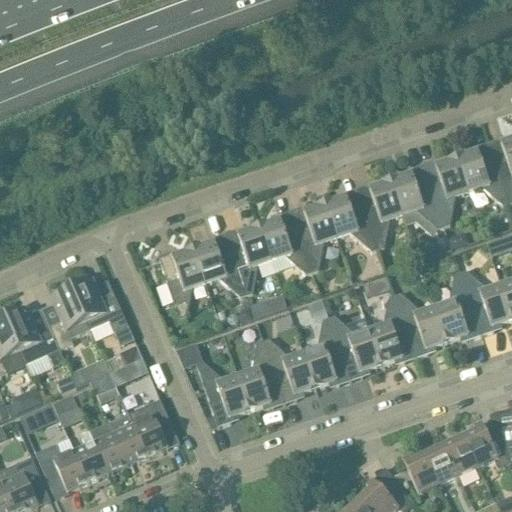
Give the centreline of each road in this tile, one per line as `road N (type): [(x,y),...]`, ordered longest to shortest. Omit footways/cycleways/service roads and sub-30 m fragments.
road 1 (residential): [(511,94),(107,236)]
road 2 (residential): [(215,485),(511,378)]
road 3 (residential): [(215,485),(107,236)]
road 4 (motorway): [(0,89),(227,0)]
